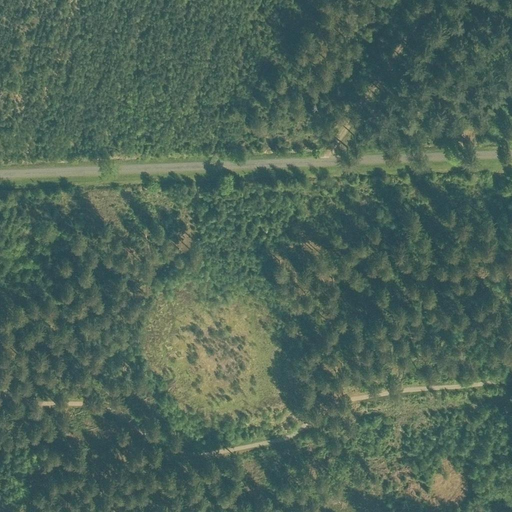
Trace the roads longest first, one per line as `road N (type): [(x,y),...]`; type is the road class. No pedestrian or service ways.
road 1 (unclassified): [(511,153),(0,173)]
road 2 (track): [(423,0),(320,160)]
